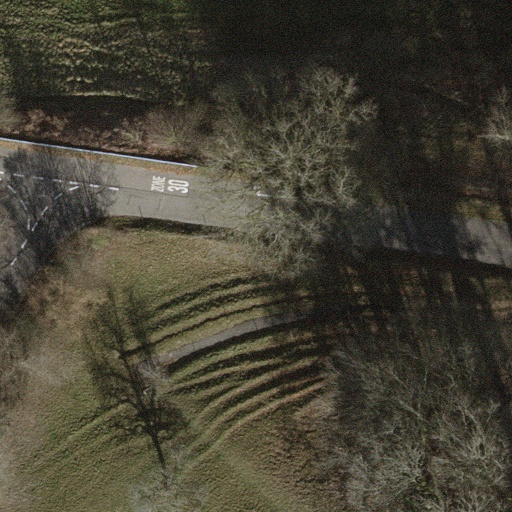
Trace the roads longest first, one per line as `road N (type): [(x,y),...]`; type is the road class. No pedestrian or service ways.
road 1 (unclassified): [(31,176),(511,242)]
road 2 (track): [(511,301),(309,315),(136,371)]
